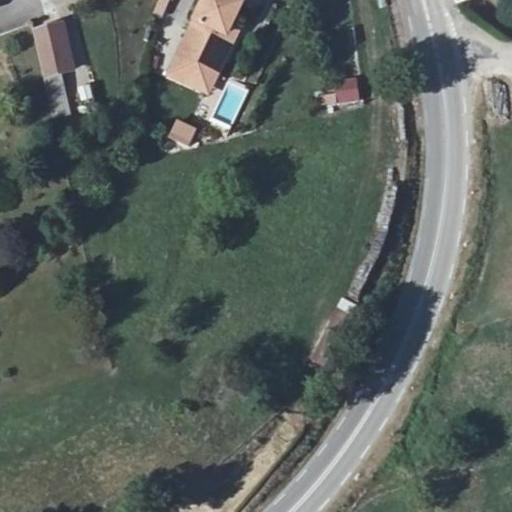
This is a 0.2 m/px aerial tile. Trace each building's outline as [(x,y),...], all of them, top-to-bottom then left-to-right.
[(213,0),(176,67),(202,83),(213,62),(218,61),(228,67),(240,45),(233,41),(250,10),(259,4),(256,0),(213,0)] [(44,35),(52,75),(79,64),(66,27),(44,35)] [(176,67),(171,76),(210,101),(228,67),(218,61),(213,62),(202,83),(176,67)] [(51,78),(52,119),(67,119),(65,77),(51,78)] [(320,106),(359,104),(358,84),(319,86),(320,106)] [(175,119),(167,138),(188,147),(196,128),(175,119)]
